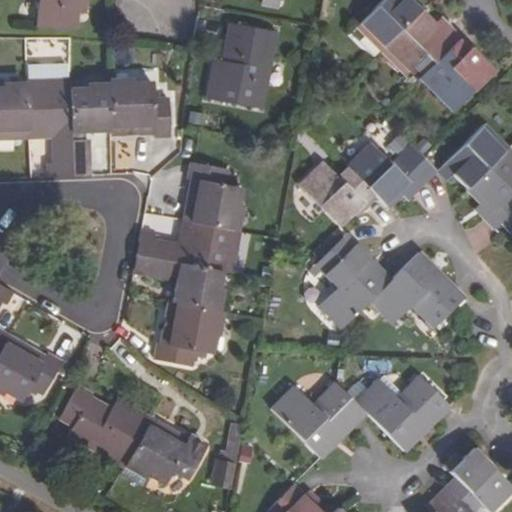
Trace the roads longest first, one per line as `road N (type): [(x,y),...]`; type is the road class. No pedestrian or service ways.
road 1 (residential): [(0,196),(104,194),(121,220),(107,294),(88,306),(58,300),(0,264)]
road 2 (residential): [(437,229),(502,307),(511,377)]
road 3 (residential): [(371,480),(415,472),(496,415)]
